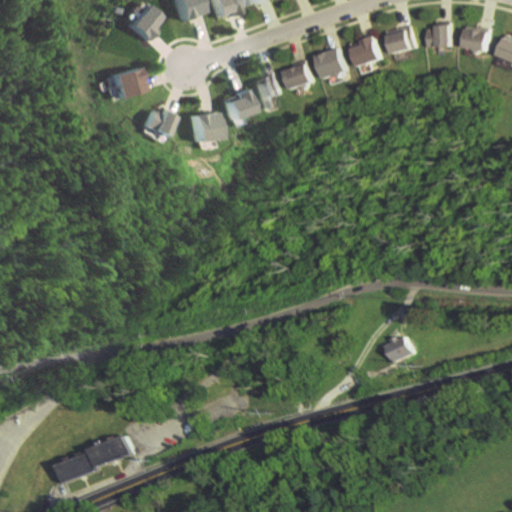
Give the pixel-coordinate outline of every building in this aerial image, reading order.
[(165,0),(174,22),(197,14),(191,0),(165,0)] [(204,0),(210,17),(223,13),(224,17),(235,13),(231,0),(204,0)] [(154,20),(135,6),(119,28),(139,42),(154,20)] [(493,30),(468,25),(464,48),(489,53),(493,30)] [(393,55),(419,48),(413,26),(387,33),(393,55)] [(452,27),(429,28),(430,48),(452,48),(452,27)] [(511,61),(511,34),(508,33),(499,55),(511,61)] [(359,68),(384,59),(376,37),(352,46),(359,68)] [(349,72),(341,48),(317,56),(324,80),(349,72)] [(291,91),(315,82),(308,62),(283,71),(291,91)] [(104,76),(109,100),(136,93),(131,69),(104,76)] [(260,112),(274,107),(271,98),(283,94),(276,72),(250,81),(260,112)] [(218,103),(224,121),(250,113),(243,89),(227,94),(229,99),(218,103)] [(145,111),(137,130),(159,138),(169,113),(156,108),(154,114),(145,111)] [(185,116),(186,142),(213,141),(212,114),(185,116)] [(386,345),(394,362),(414,353),(406,336),(386,345)] [(63,481),(132,455),(125,437),(57,463),(63,481)]
